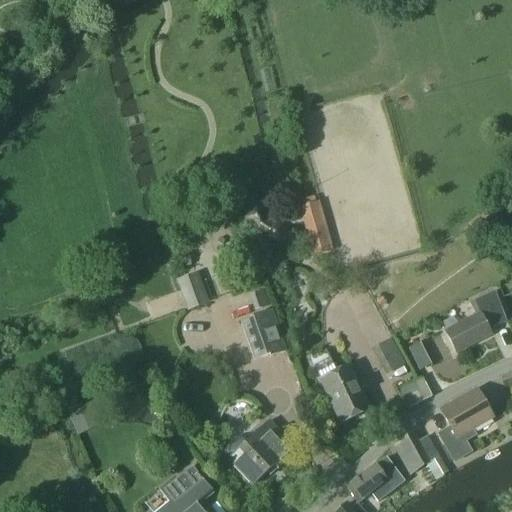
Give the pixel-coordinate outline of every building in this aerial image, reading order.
[(294,93),(284,96),(288,110),(298,107),(294,93)] [(300,208),(308,239),(326,235),(318,203),(300,208)] [(257,208),(247,221),(266,236),(276,222),(257,208)] [(488,209),(466,227),(477,241),(499,223),(488,209)] [(326,235),(308,239),(313,257),(330,252),(326,235)] [(187,312),(187,313),(209,305),(208,302),(201,284),(198,274),(176,282),(187,312)] [(263,293),(249,298),(254,312),(268,307),(263,293)] [(488,329),(506,323),(498,306),(493,293),(469,304),(475,316),(444,332),(456,355),(491,336),(488,329)] [(286,354),(272,311),(240,322),(254,364),(286,354)] [(391,340),(372,351),(386,376),(405,366),(391,340)] [(420,345),(409,350),(419,372),(430,367),(420,345)] [(313,366),(319,381),(336,374),(330,360),(313,366)] [(67,362),(51,368),(58,387),(74,382),(67,362)] [(336,374),(319,381),(340,425),(370,411),(349,367),(336,374)] [(405,411),(432,398),(424,382),(422,380),(397,391),(405,411)] [(439,412),(449,428),(437,436),(454,465),(472,454),(466,443),(476,437),(472,431),(493,419),(476,391),(439,412)] [(100,427),(90,405),(67,416),(77,438),(100,427)] [(226,448),(226,450),(226,452),(226,454),(227,455),(228,457),(229,459),(227,461),(231,464),(253,488),(265,475),(275,467),(278,471),(297,452),(268,422),(246,442),(245,441),(243,440),(241,439),(240,439),(238,439),(236,439),(234,440),(232,440),(230,441),(229,443),(228,444),(227,446),(226,448)] [(425,467),(431,464),(419,443),(414,433),(391,445),(409,477),(425,467)] [(427,438),(419,443),(431,464),(425,467),(434,482),(448,474),(427,438)] [(405,484),(397,473),(386,459),(375,467),(374,466),(345,489),(357,505),(371,494),(379,503),(393,492),(405,484)] [(157,511),(201,511),(198,508),(214,495),(198,475),(172,496),(174,499),(157,511)] [(353,511),(347,503),(336,511),(353,511)]
